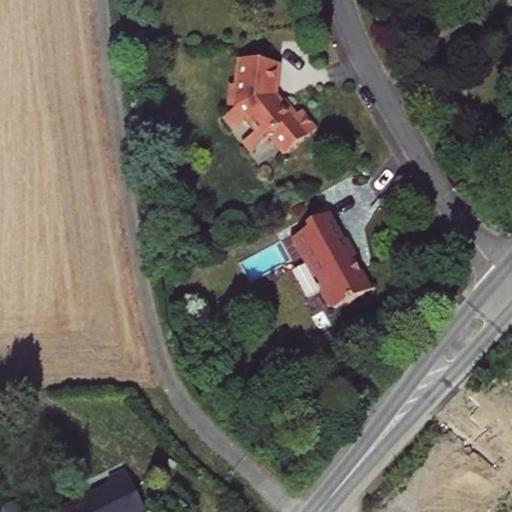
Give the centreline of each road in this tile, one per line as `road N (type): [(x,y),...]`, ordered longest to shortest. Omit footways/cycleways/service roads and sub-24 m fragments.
road 1 (residential): [(511,288),(438,188),(366,60),(344,0)]
road 2 (secondary): [(511,293),(319,511)]
